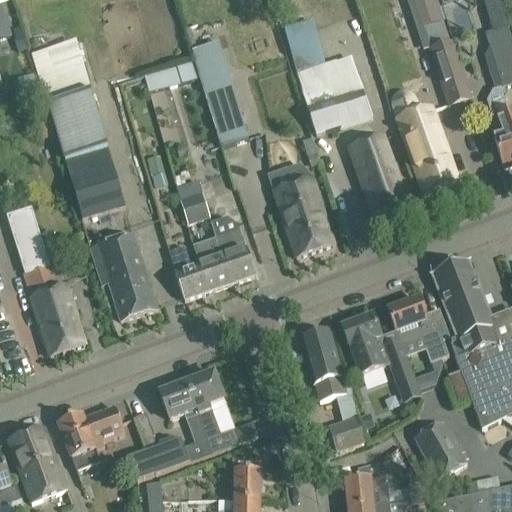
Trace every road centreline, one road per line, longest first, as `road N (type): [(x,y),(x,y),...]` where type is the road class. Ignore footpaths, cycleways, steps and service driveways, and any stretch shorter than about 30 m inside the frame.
road 1 (unclassified): [(252,318),(511,222)]
road 2 (unclassified): [(0,411),(252,318)]
road 3 (residential): [(307,511),(252,318)]
